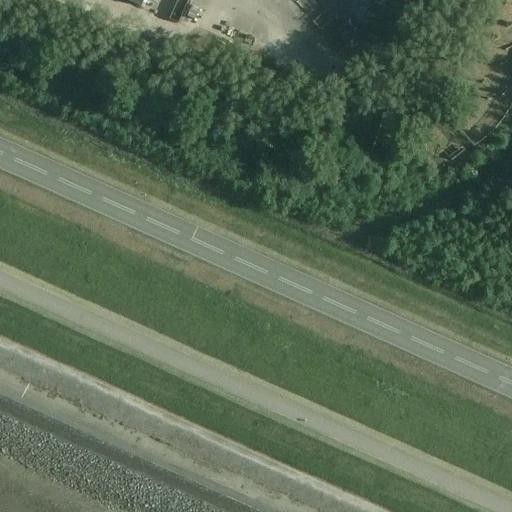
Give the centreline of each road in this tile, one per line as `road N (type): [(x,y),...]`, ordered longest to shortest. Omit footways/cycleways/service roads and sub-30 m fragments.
road 1 (trunk): [(511,385),(0,152)]
road 2 (unclassified): [(511,502),(0,270)]
